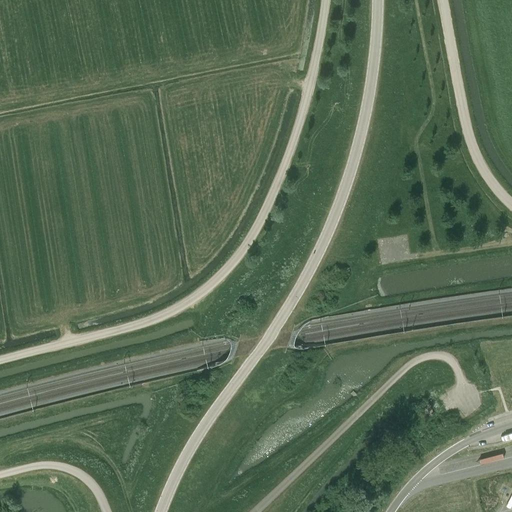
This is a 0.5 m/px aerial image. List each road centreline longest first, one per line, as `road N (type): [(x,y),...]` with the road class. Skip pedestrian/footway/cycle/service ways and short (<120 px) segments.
road 1 (unclassified): [(160,511),(204,424),(287,310),(331,222),(368,100),(377,0)]
road 2 (unclassified): [(0,360),(160,316),(223,272),(249,239),(284,165),(325,0)]
road 3 (unclassified): [(511,204),(469,136),(442,0)]
